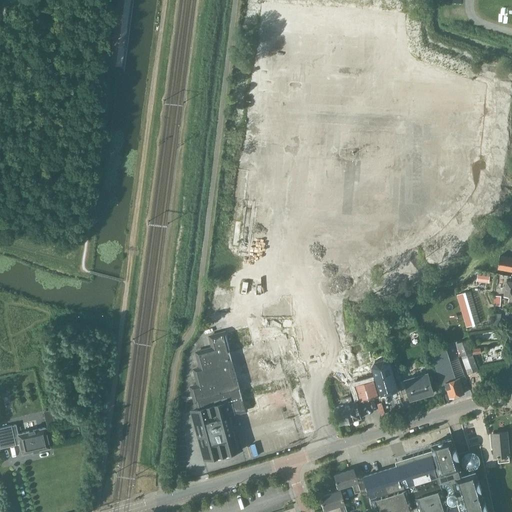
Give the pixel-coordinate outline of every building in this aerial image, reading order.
[(117,0),(109,65),(122,67),(130,0),(117,0)] [(368,18),(369,7),(329,5),(329,2),(318,1),(317,16),(329,17),(329,15),(368,18)] [(273,30),(273,17),(264,17),(263,30),(273,30)] [(296,34),(296,46),(308,47),(308,35),(296,34)] [(340,36),(340,49),(352,49),(352,36),(340,36)] [(361,38),(360,50),(383,51),(384,39),(361,38)] [(401,38),(401,60),(413,60),(413,38),(401,38)] [(284,60),(282,74),(291,74),(290,85),(301,86),(302,69),(308,70),(309,66),(304,66),(305,62),(284,60)] [(330,76),(332,64),(312,61),(310,74),(330,76)] [(332,66),(332,90),(351,90),(351,77),(360,77),(360,65),(332,66)] [(368,74),(367,92),(378,92),(379,74),(368,74)] [(313,97),(321,98),(321,85),(314,85),(313,97)] [(304,98),(304,89),(294,89),(294,97),(304,98)] [(335,100),(335,104),(346,103),(345,92),(330,92),(330,100),(335,100)] [(246,139),(258,141),(261,124),(249,121),(246,139)] [(468,125),(466,135),(474,136),(476,126),(468,125)] [(384,143),(385,132),(374,132),(373,143),(384,143)] [(239,164),(237,193),(248,194),(250,164),(239,164)] [(454,183),(451,187),(463,196),(466,191),(454,183)] [(437,198),(455,212),(461,205),(443,191),(437,198)] [(247,243),(254,195),(248,194),(241,242),(247,243)] [(429,212),(440,222),(444,218),(433,208),(429,212)] [(395,239),(384,244),(388,255),(400,251),(395,239)] [(382,256),(387,255),(383,244),(378,246),(382,256)] [(356,275),(380,260),(374,249),(349,264),(356,275)] [(498,267),(511,270),(511,257),(500,256),(498,267)] [(215,282),(213,305),(232,306),(233,282),(215,282)] [(463,293),(457,295),(466,327),(473,325),(463,293)] [(296,324),(296,313),(262,314),(262,325),(296,324)] [(500,326),(501,314),(494,313),(493,326),(500,326)] [(254,396),(288,387),(286,382),(309,376),(297,332),(252,344),(248,328),(225,334),(225,332),(210,337),(213,348),(196,353),(201,368),(194,370),(199,385),(191,387),(196,403),(197,402),(200,410),(192,412),(205,459),(220,455),(221,457),(229,455),(228,453),(242,449),(232,414),(257,407),(254,396)] [(351,347),(326,354),(332,374),(338,373),(344,395),(357,391),(360,402),(378,396),(369,364),(371,363),(367,348),(366,348),(361,329),(348,333),(351,347)] [(462,356),(472,353),(467,339),(457,343),(462,356)] [(441,361),(438,352),(429,355),(431,360),(432,360),(437,375),(439,374),(442,384),(445,383),(450,398),(464,393),(459,378),(454,380),(451,370),(447,359),(441,361)] [(472,353),(462,356),(467,373),(478,369),(472,353)] [(372,366),(380,396),(386,394),(387,397),(393,395),(392,392),(398,391),(389,361),(385,358),(375,361),(372,366)] [(405,380),(399,382),(402,394),(408,392),(410,398),(410,399),(410,400),(411,399),(415,398),(416,398),(419,397),(421,397),(424,396),(425,395),(428,394),(428,395),(430,394),(429,394),(433,393),(434,393),(434,392),(429,374),(428,373),(427,373),(427,374),(406,380),(404,380),(405,380)] [(342,399),(344,404),(335,407),(340,425),(361,419),(356,401),(352,402),(350,396),(342,399)] [(15,425),(0,428),(0,446),(0,449),(16,445),(20,444),(22,454),(50,447),(45,428),(17,434),(15,425)] [(492,433),(494,456),(500,455),(509,455),(510,455),(508,432),(492,433)] [(432,444),(435,455),(364,477),(375,511),(398,511),(417,506),(419,511),(494,511),(490,491),(487,478),(480,443),(468,447),(469,451),(458,454),(453,438),(432,444)] [(360,492),(353,469),(335,475),(339,488),(352,484),(355,493),(360,492)] [(347,511),(340,490),(321,497),(325,510),(339,505),(341,511),(347,511)]
